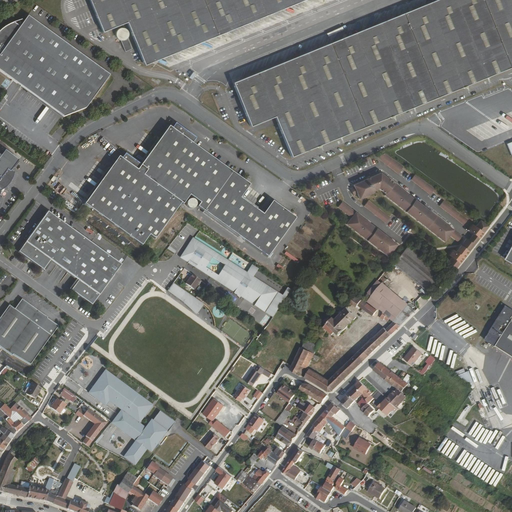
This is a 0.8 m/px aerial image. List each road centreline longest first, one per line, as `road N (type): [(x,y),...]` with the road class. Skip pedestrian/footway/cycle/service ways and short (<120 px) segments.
road 1 (unclassified): [(0,236),(80,137),(156,98),(182,101),(297,180),(334,165)]
road 2 (residential): [(276,473),(335,395),(452,284),(511,207)]
road 3 (unclassified): [(334,165),(426,130),(511,187)]
road 4 (residential): [(184,511),(284,369),(304,380)]
road 5 (residential): [(341,184),(382,166),(465,232)]
